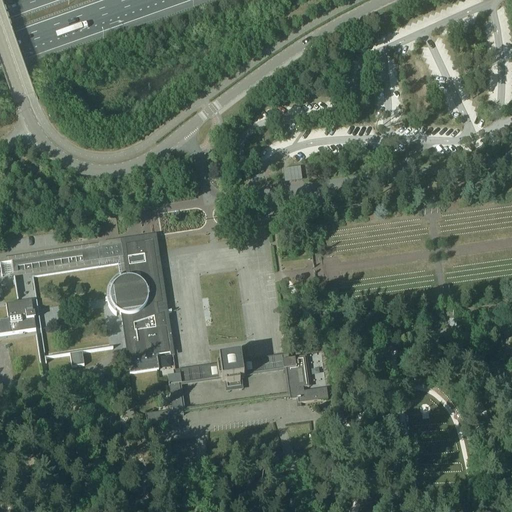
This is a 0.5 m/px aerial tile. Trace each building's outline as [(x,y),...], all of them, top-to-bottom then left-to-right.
[(112,290),(109,288),(108,290),(108,291),(107,293),(107,294),(107,295),(107,296),(106,298),(106,299),(107,301),(107,302),(107,303),(107,305),(108,306),(108,307),(108,308),(109,310),(110,311),(110,312),(111,313),(112,314),(114,316),(116,318),(118,315),(121,317),(123,325),(122,325),(122,326),(128,362),(171,355),(164,316),(171,314),(171,313),(159,317),(157,307),(163,306),(153,242),(143,244),(143,240),(138,241),(139,244),(125,246),(130,280),(128,280),(126,280),(124,280),(122,281),(120,282),(118,283),(117,284),(116,285),(115,286),(114,287),(114,288),(113,289),(112,290)] [(103,263),(101,250),(12,263),(13,277),(103,263)] [(0,337),(36,333),(31,303),(6,307),(8,322),(0,323),(0,337)] [(82,355),(69,357),(71,369),(84,368),(82,355)] [(220,367),(209,368),(210,381),(221,380),(222,384),(226,384),(227,390),(241,388),(239,382),(244,381),(243,377),(254,375),(252,362),(241,363),(241,359),(236,360),(236,357),(223,359),(223,362),(219,362),(220,367)] [(283,371),(286,371),(290,402),(297,401),(298,405),(328,401),(326,390),(304,394),(303,389),(309,389),(305,359),(295,361),(295,360),(288,361),(288,357),(281,358),(283,370),(283,371)] [(173,373),(174,378),(167,379),(169,387),(168,387),(169,388),(172,408),(167,408),(168,413),(145,416),(147,427),(177,423),(176,418),(183,417),(179,386),(181,386),(181,385),(179,372),(173,373)]
